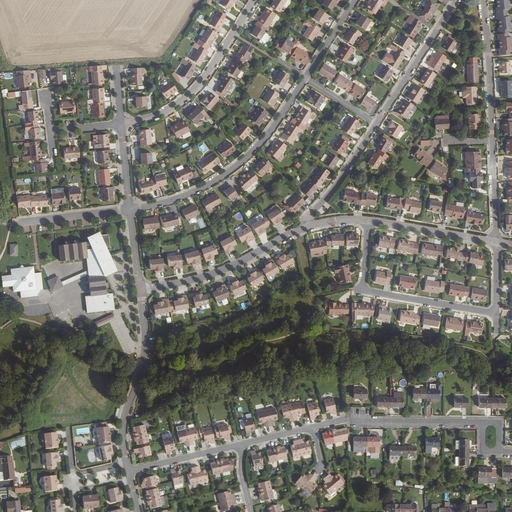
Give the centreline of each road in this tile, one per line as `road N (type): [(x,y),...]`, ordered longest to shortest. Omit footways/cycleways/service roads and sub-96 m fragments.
road 1 (residential): [(304,77),(275,124),(226,172),(130,208)]
road 2 (residential): [(368,220),(362,289),(495,312)]
road 3 (residential): [(254,0),(194,88),(159,113),(120,124)]
road 4 (residential): [(140,289),(144,355),(121,430),(128,473)]
road 5 (residential): [(140,289),(215,272),(307,226)]
road 6 (residential): [(312,427),(344,418),(482,422)]
road 7 (residential): [(455,0),(376,123)]
road 8 (residential): [(491,140),(481,0)]
road 9 (residential): [(368,220),(496,241)]
road 10 (residential): [(376,123),(307,226)]
road 11 (track): [(204,0),(165,62),(115,66)]
